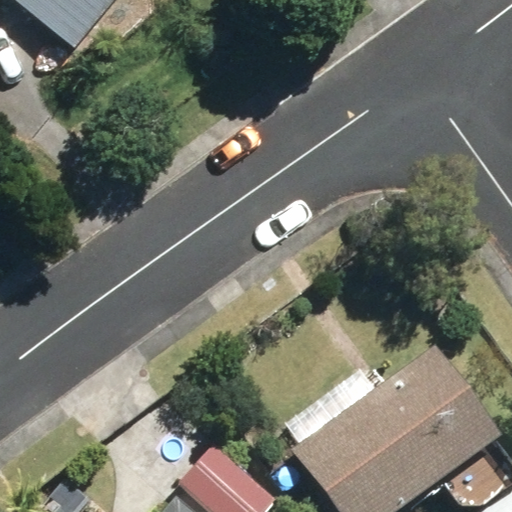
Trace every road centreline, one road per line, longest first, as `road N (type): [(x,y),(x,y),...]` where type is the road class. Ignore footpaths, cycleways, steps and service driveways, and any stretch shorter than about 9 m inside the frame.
road 1 (residential): [(0,384),(421,78)]
road 2 (residential): [(421,78),(511,206)]
